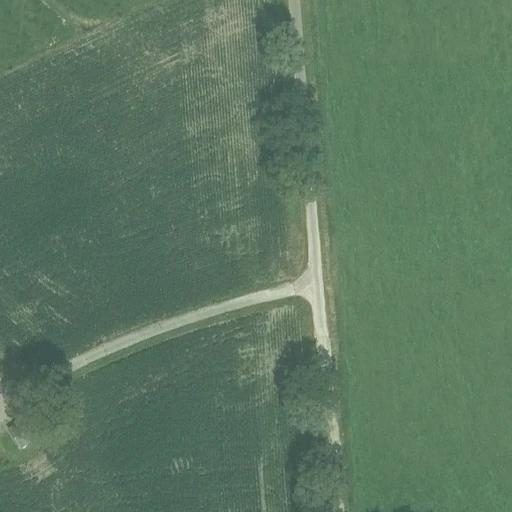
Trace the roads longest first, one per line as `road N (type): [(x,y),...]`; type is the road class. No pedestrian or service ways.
road 1 (unclassified): [(314,342),(290,0)]
road 2 (track): [(326,511),(314,342)]
